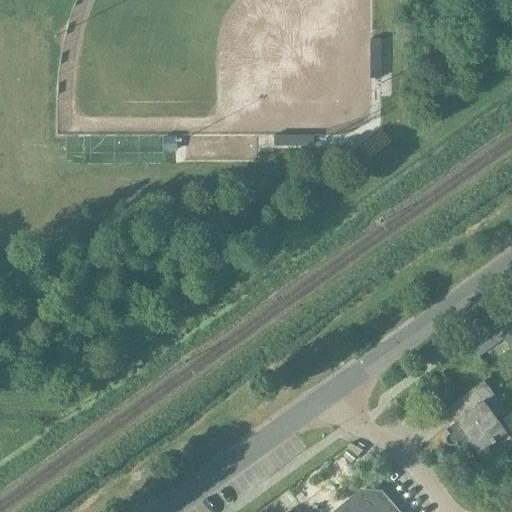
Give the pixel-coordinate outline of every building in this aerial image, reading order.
[(511,322),(499,331),(502,336),(504,339),(509,346),(511,344),(511,322)] [(449,426),(445,429),(445,430),(447,433),(448,434),(447,436),(446,437),(446,438),(445,440),(446,441),(446,443),(448,445),(449,446),(451,447),(452,447),(454,447),(457,446),(460,450),(470,443),(477,452),(479,455),(482,452),(497,441),(499,440),(507,433),(496,418),(505,411),(484,383),(446,410),(449,414),(454,422),(449,426)] [(511,413),(503,420),(511,432),(511,413)] [(349,449),(344,456),(352,463),(358,456),(358,457),(363,450),(353,446),(349,444),(346,447),(349,449)] [(511,468),(507,466),(502,476),(511,480),(511,468)] [(394,511),(379,494),(360,492),(337,511),(394,511)] [(289,493),(279,500),(288,510),(297,502),(289,493)]
